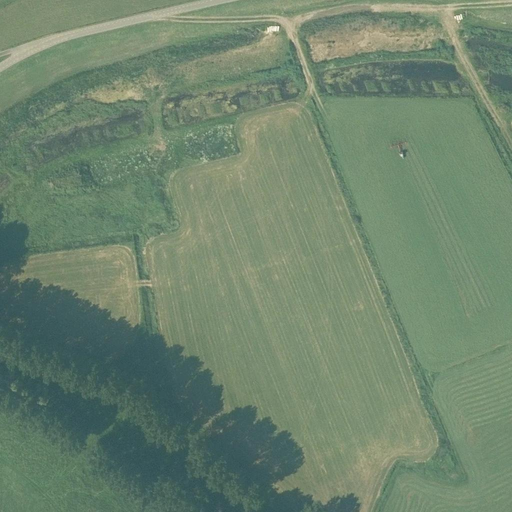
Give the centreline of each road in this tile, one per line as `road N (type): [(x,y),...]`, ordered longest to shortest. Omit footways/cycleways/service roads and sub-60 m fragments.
road 1 (track): [(0,344),(121,402),(258,511)]
road 2 (track): [(351,188),(290,28),(279,20),(158,18)]
road 3 (unclassified): [(0,72),(43,44),(233,0)]
road 4 (track): [(279,20),(368,7),(511,2)]
